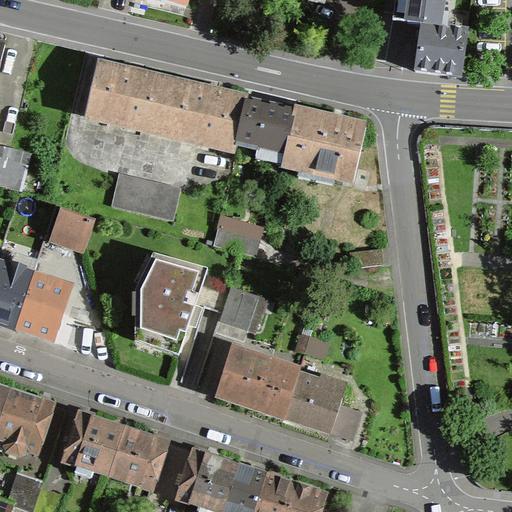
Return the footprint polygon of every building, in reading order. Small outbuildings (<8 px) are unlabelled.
[(192,0),(144,0),(190,11),(192,0)] [(423,24),(444,27),(447,0),(408,0),(405,24),(423,27),(423,24)] [(444,27),(423,24),(423,27),(416,72),(461,78),(468,30),(444,27)] [(238,146),(249,98),(99,64),(85,122),(236,156),(238,146)] [(286,156),(297,108),(249,98),(238,146),(286,156)] [(353,185),(367,124),(297,108),(286,156),(283,169),(353,185)] [(30,154),(0,146),(0,185),(21,191),(30,154)] [(181,189),(119,175),(111,207),(174,221),(181,189)] [(96,222),(61,211),(49,243),(85,254),(96,222)] [(257,258),(264,228),(221,216),(214,245),(257,258)] [(383,265),(382,249),(350,251),(351,268),(383,265)] [(136,342),(179,356),(208,270),(154,254),(136,292),(136,342)] [(35,273),(0,261),(0,327),(16,332),(35,273)] [(75,286),(35,273),(16,332),(56,345),(75,286)] [(261,298),(227,288),(216,330),(248,340),(261,298)] [(295,351),(305,354),(310,336),(301,333),(295,351)] [(330,342),(310,336),(305,354),(324,360),(330,342)] [(260,354),(233,346),(214,399),(242,408),(260,354)] [(301,368),(260,354),(242,408),(284,420),(301,368)] [(321,377),(302,372),(284,420),(331,435),(353,442),(363,412),(342,405),(348,383),(321,374),(321,377)] [(0,441),(38,454),(54,405),(33,399),(0,387),(0,441)] [(138,433),(78,415),(57,476),(146,505),(164,441),(138,433)] [(205,448),(202,458),(191,454),(176,499),(217,511),(218,511),(236,459),(205,448)] [(252,511),(267,469),(236,459),(218,511),(252,511)] [(286,511),(297,479),(267,469),(252,511),(286,511)] [(320,511),(328,489),(297,479),(286,511),(320,511)] [(0,511),(12,511),(16,504),(0,497),(0,511)]
